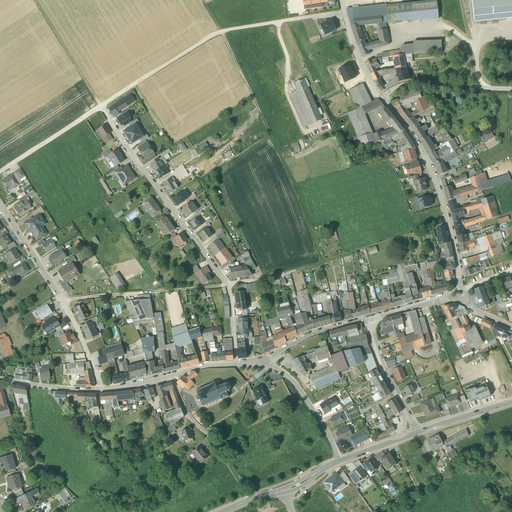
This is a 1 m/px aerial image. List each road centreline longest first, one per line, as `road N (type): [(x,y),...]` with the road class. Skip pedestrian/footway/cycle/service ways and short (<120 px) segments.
road 1 (track): [(202,0),(297,191),(321,261),(227,285)]
road 2 (residential): [(100,106),(222,31),(342,11),(381,98)]
road 3 (residential): [(235,364),(227,285),(100,106)]
road 4 (residential): [(0,204),(72,321),(97,390)]
road 5 (residential): [(381,98),(430,165),(459,287)]
road 6 (residential): [(97,390),(235,364)]
road 7 (unclassified): [(381,98),(404,83),(511,89)]
road 8 (residential): [(338,460),(290,379),(264,360)]
road 9 (track): [(34,0),(100,106)]
road 10 (residential): [(367,318),(415,433)]
